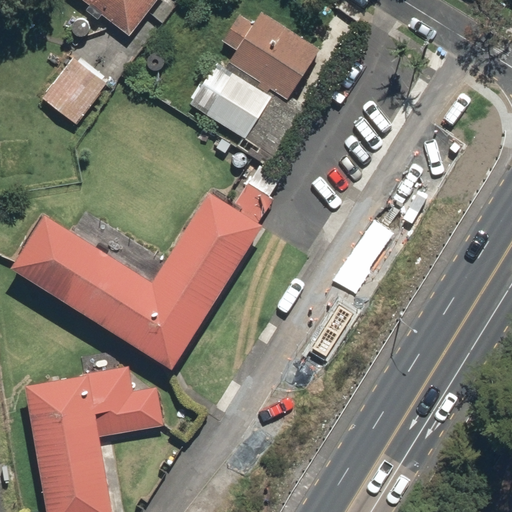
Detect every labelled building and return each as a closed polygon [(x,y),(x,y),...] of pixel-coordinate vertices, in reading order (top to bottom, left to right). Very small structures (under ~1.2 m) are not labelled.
[(154,31),(183,0),(91,0),(96,4),(91,9),(100,18),(108,10),(130,32),(142,20),(154,31)] [(262,23),(244,10),(224,39),(243,51),(236,61),(292,98),(325,49),(269,11),(262,23)] [(215,40),(196,25),(178,47),(197,62),(215,40)] [(112,83),(75,53),(41,93),(78,123),(112,83)] [(276,96),(217,60),(187,110),(204,120),(208,113),(250,139),(276,96)] [(167,366),(257,222),(200,187),(144,278),(39,213),(5,267),(167,366)] [(138,363),(26,384),(49,511),(108,511),(93,428),(148,417),(138,363)]
